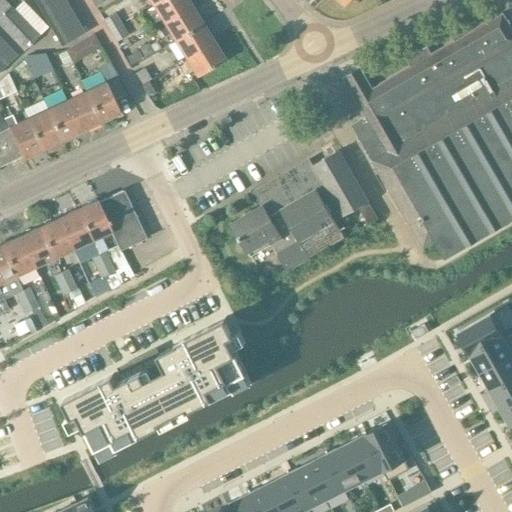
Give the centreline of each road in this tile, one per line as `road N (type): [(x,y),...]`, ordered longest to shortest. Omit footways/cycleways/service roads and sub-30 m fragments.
road 1 (residential): [(494,511),(415,369),(154,500),(159,511)]
road 2 (residential): [(137,142),(202,277),(8,384),(32,463)]
road 3 (tertiary): [(137,142),(321,53)]
road 4 (tertiary): [(0,203),(137,142)]
road 5 (tertiary): [(321,53),(433,0)]
